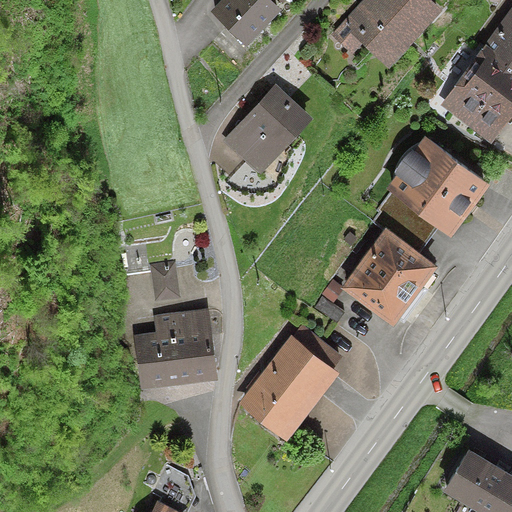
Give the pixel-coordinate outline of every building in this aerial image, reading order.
[(226,0),(214,13),(243,41),(275,8),(266,0),(226,0)] [(424,0),(369,0),(349,22),(346,20),(332,36),(348,50),(361,35),(362,41),(372,50),(378,50),(384,43),(395,53),(435,10),(424,0)] [(511,74),(511,11),(484,50),(484,49),(482,52),(511,74)] [(487,134),(499,118),(511,100),(511,74),(482,52),(455,89),(463,95),(453,109),(487,134)] [(305,119),(273,90),(246,119),(244,118),(224,139),(247,160),(254,152),(265,162),(305,119)] [(391,190),(445,230),(482,180),(428,140),(391,190)] [(391,320),(406,299),(406,298),(430,266),(385,232),(345,285),(383,314),(391,320)] [(173,295),(175,292),(171,264),(151,267),(155,295),(158,297),(173,295)] [(335,323),(343,312),(321,297),(313,308),(335,323)] [(156,338),(135,341),(140,382),(165,379),(164,372),(177,370),(178,376),(213,372),(205,311),(154,318),(156,338)] [(250,391),(243,400),(281,430),(337,357),(299,329),(261,377),(258,375),(247,389),(250,391)] [(476,511),(511,511),(511,479),(466,451),(444,487),(479,508),(476,511)] [(179,505),(186,491),(180,473),(165,466),(151,493),(160,497),(152,511),(185,511),(187,509),(179,505)]
